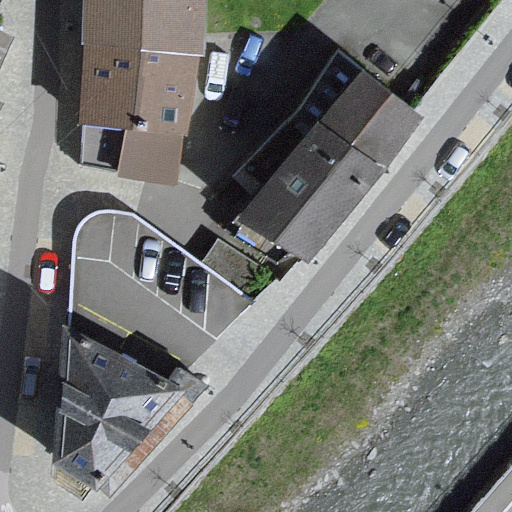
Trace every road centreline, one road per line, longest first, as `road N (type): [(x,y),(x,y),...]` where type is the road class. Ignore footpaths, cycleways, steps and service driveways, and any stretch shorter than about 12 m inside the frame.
road 1 (residential): [(121,511),(227,404),(511,49)]
road 2 (residential): [(0,447),(43,125),(48,0)]
